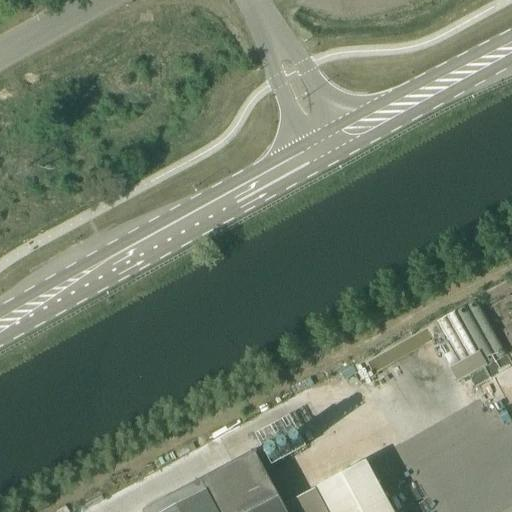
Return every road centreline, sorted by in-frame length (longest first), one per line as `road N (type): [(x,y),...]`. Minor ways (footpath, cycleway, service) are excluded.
road 1 (secondary): [(0,333),(330,154)]
road 2 (secondary): [(330,154),(511,53)]
road 3 (track): [(39,511),(204,421)]
road 4 (unclassified): [(269,40),(275,83),(294,126),(330,154)]
road 5 (unclassified): [(330,154),(323,114),(269,40)]
